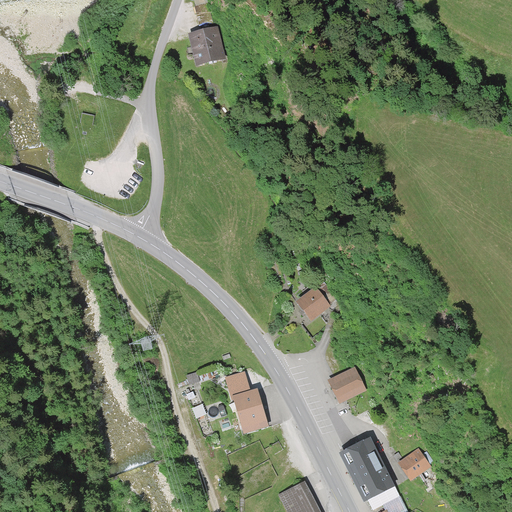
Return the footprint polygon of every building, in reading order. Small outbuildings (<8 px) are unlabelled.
[(219,25),(188,33),(196,66),(227,59),(219,25)] [(297,306),(314,324),(331,308),(314,291),(297,306)] [(461,362),(473,372),(485,356),(474,347),(461,362)] [(329,381),(341,405),(367,391),(355,368),(329,381)] [(236,397),(246,429),(270,422),(261,390),(236,397)] [(400,484),(374,438),(343,455),(369,501),(400,484)] [(419,447),(399,465),(413,481),(434,464),(419,447)] [(279,496),(286,511),(322,511),(307,482),(279,496)]
